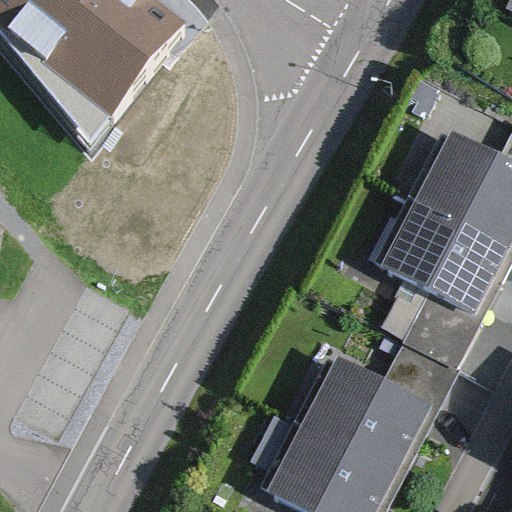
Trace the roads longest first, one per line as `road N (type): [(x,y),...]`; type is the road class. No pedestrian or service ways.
road 1 (tertiary): [(368,46),(98,511)]
road 2 (residential): [(445,511),(511,383)]
